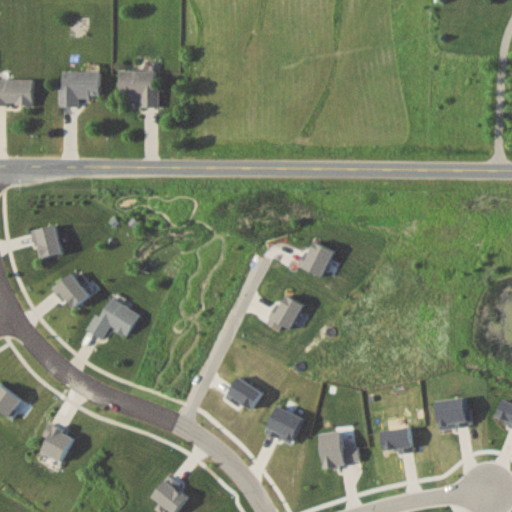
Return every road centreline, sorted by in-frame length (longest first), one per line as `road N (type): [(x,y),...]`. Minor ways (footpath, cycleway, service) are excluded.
road 1 (residential): [(0,162),(511,164)]
road 2 (residential): [(0,284),(14,317),(61,367),(189,427),(216,448)]
road 3 (residential): [(189,427),(279,262)]
road 4 (residential): [(358,511),(489,486)]
